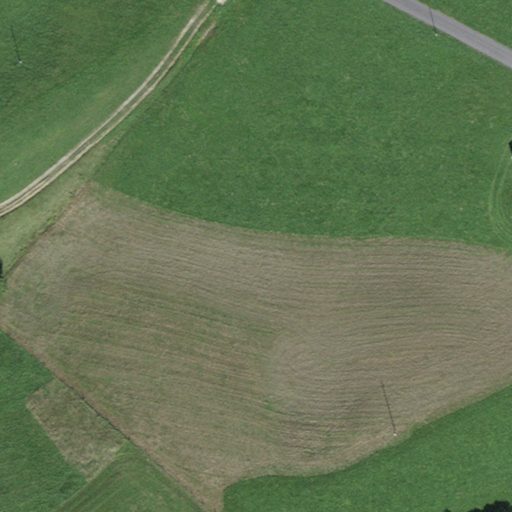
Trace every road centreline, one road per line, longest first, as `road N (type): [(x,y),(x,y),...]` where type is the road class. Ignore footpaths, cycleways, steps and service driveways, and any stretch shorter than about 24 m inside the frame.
road 1 (track): [(0,210),(45,181),(143,91),(214,0)]
road 2 (unclassified): [(511,58),(399,0)]
